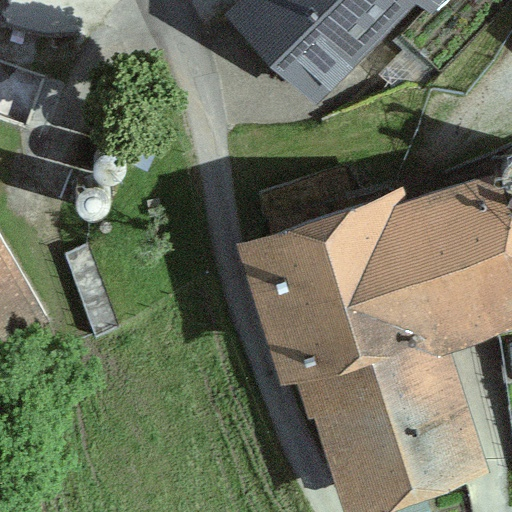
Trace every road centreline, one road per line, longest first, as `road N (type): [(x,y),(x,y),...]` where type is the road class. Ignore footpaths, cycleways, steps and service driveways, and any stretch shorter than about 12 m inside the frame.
road 1 (residential): [(328,511),(274,389),(157,0)]
road 2 (unknown): [(511,161),(429,128),(371,117),(188,101)]
